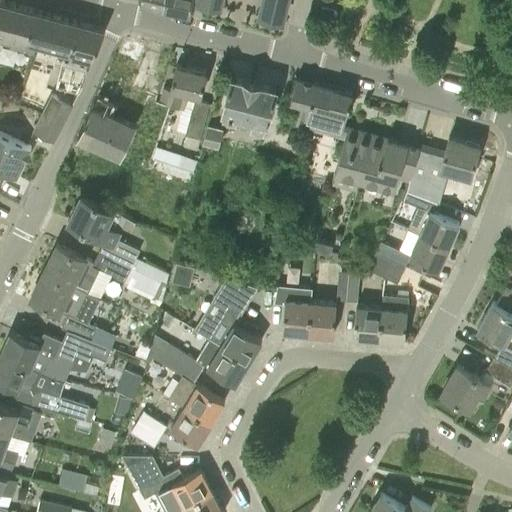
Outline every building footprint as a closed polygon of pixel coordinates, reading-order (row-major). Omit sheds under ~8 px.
[(0,0),(0,34),(11,37),(24,40),(22,48),(34,51),(37,40),(36,39),(38,33),(29,31),(34,12),(34,10),(0,0)] [(164,0),(163,5),(190,12),(192,5),(193,0),(164,0)] [(261,0),(258,14),(281,19),(282,19),(286,0),(261,0)] [(34,12),(29,31),(38,33),(36,39),(37,40),(59,45),(58,52),(72,56),(73,53),(92,58),(100,37),(103,32),(104,30),(104,28),(92,25),(81,22),(34,10),(34,12)] [(123,34),(77,134),(80,135),(84,137),(121,154),(121,155),(150,168),(154,157),(157,145),(171,105),(146,95),(134,121),(116,113),(149,44),(139,40),(123,34)] [(62,60),(56,84),(64,87),(60,96),(72,103),(79,89),(79,88),(88,68),(62,60)] [(163,85),(159,100),(167,102),(181,105),(183,106),(183,104),(186,93),(198,96),(199,96),(206,70),(176,62),(170,87),(163,85)] [(224,113),(221,124),(235,128),(236,123),(245,125),(247,119),(252,120),(249,132),(263,136),(266,124),(267,124),(276,87),(231,76),(222,112),(224,113)] [(294,82),(290,98),(308,103),(304,117),(321,121),(319,129),(340,135),(343,124),(351,97),(352,92),(352,91),(296,76),(294,82)] [(52,92),(33,130),(53,140),(72,103),(60,96),(52,92)] [(186,133),(183,145),(197,149),(200,135),(204,119),(209,102),(199,99),(197,98),(193,97),(191,106),(189,113),(185,131),(184,133),(186,133)] [(207,123),(202,144),(218,147),(223,127),(207,123)] [(0,178),(4,170),(16,176),(31,146),(0,131),(0,178)] [(344,136),(333,174),(334,174),(358,181),(360,182),(370,141),(345,134),(344,136)] [(409,180),(407,189),(434,199),(440,179),(443,167),(470,175),(473,163),(479,144),(449,135),(445,147),(444,152),(419,145),(412,170),(410,178),(409,180)] [(370,141),(360,182),(366,183),(366,182),(376,184),(375,186),(382,188),(383,187),(388,188),(388,190),(394,191),(398,177),(409,180),(410,178),(412,170),(419,145),(387,136),(384,145),(370,141)] [(401,187),(398,196),(403,198),(407,189),(401,187)] [(403,198),(403,199),(417,205),(407,227),(408,228),(418,232),(449,245),(459,222),(435,210),(433,209),(429,208),(426,207),(430,198),(407,189),(403,198)] [(80,193),(67,220),(104,238),(98,251),(165,284),(168,272),(135,256),(139,248),(116,236),(119,230),(106,223),(113,209),(80,193)] [(289,236),(287,242),(313,248),(316,238),(292,231),(290,236),(289,236)] [(409,252),(408,254),(409,255),(438,268),(449,245),(418,232),(409,252)] [(313,248),(313,249),(330,254),(333,241),(317,236),(316,238),(313,248)] [(381,239),(376,251),(401,263),(405,264),(409,255),(408,254),(409,252),(399,247),(381,239)] [(56,242),(43,270),(87,292),(88,291),(90,286),(100,267),(112,274),(124,279),(129,282),(161,298),(165,284),(98,251),(93,260),(87,257),(56,242)] [(371,261),(368,269),(397,281),(405,264),(401,263),(376,251),(371,261)] [(177,262),(173,279),(190,283),(194,265),(177,262)] [(348,276),(346,299),(357,299),(360,265),(349,264),(348,270),(348,276)] [(43,270),(30,296),(61,311),(66,312),(61,326),(67,328),(72,331),(91,338),(96,325),(88,321),(100,299),(87,292),(43,270)] [(338,275),(336,298),(346,299),(348,276),(338,275)] [(202,314),(194,327),(210,336),(220,342),(248,359),(261,338),(234,321),(235,316),(237,316),(237,315),(234,315),(235,311),(236,311),(244,297),(221,283),(212,297),(220,302),(212,315),(202,314)] [(493,300),(476,328),(502,343),(511,326),(511,287),(505,283),(495,301),(493,300)] [(382,305),(379,337),(404,339),(407,307),(408,307),(409,295),(383,293),(382,305)] [(285,296),(282,329),(308,331),(311,298),(285,296)] [(311,298),(308,331),(333,333),(336,301),(311,298)] [(356,302),(353,335),(356,335),(379,337),(382,305),(356,302)] [(10,329),(0,351),(0,352),(38,369),(41,370),(63,379),(64,380),(69,367),(79,346),(68,341),(62,339),(43,330),(40,338),(29,333),(27,337),(10,329)] [(72,331),(68,341),(79,346),(94,353),(107,358),(112,346),(110,345),(91,338),(72,331)] [(166,340),(161,348),(198,372),(204,363),(206,364),(234,382),(248,359),(220,342),(210,336),(196,358),(166,340)] [(140,339),(134,355),(145,359),(148,353),(151,343),(140,339)] [(151,343),(148,353),(151,355),(161,361),(183,374),(193,380),(198,372),(161,348),(151,342),(151,343)] [(500,345),(493,356),(505,362),(511,365),(511,351),(500,345)] [(0,379),(16,387),(18,384),(22,386),(27,388),(30,387),(31,391),(42,388),(58,393),(63,379),(41,370),(38,369),(0,352),(0,379)] [(492,356),(485,369),(494,374),(510,384),(511,380),(511,365),(505,362),(493,356),(493,355),(492,356)] [(456,363),(441,390),(469,406),(476,394),(480,396),(483,398),(491,383),(489,382),(480,377),(456,363)] [(127,375),(139,380),(142,374),(129,369),(127,375)] [(127,375),(120,391),(133,396),(139,380),(127,375)] [(171,394),(170,395),(183,403),(211,420),(224,399),(224,398),(196,381),(192,387),(180,379),(171,394)] [(31,391),(29,400),(84,417),(91,420),(95,407),(88,404),(89,402),(58,393),(42,388),(31,391)] [(0,402),(0,428),(9,432),(29,439),(30,440),(30,439),(35,426),(27,423),(32,408),(27,406),(19,403),(17,409),(14,408),(0,402)] [(183,403),(169,425),(197,442),(211,420),(183,403)] [(137,417),(129,430),(153,444),(167,424),(148,412),(143,421),(137,417)] [(103,426),(98,441),(110,445),(115,429),(103,426)] [(0,456),(1,457),(0,458),(0,463),(12,467),(17,452),(17,451),(4,446),(9,432),(0,428),(0,456)] [(152,453),(121,453),(144,497),(154,492),(164,511),(166,511),(171,509),(183,503),(212,489),(199,466),(183,474),(178,465),(163,474),(152,453)] [(63,468),(59,483),(82,489),(85,479),(86,474),(63,468)] [(0,492),(11,496),(16,479),(0,473),(0,492)] [(183,503),(171,509),(172,511),(221,511),(223,511),(212,489),(183,503)] [(381,491),(367,511),(407,511),(409,510),(412,511),(428,511),(431,507),(412,494),(410,497),(405,506),(381,491)] [(40,497),(36,511),(69,511),(71,506),(71,504),(40,497)]
